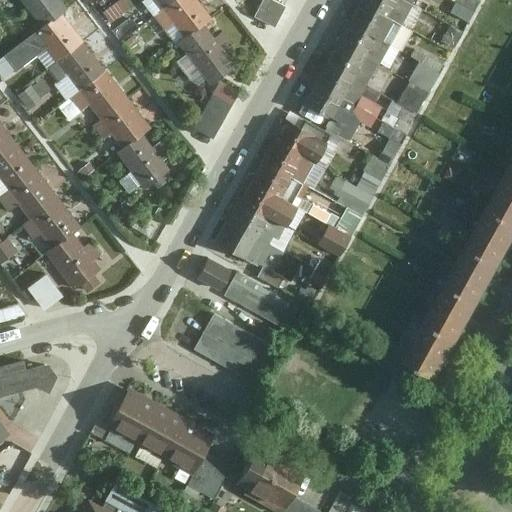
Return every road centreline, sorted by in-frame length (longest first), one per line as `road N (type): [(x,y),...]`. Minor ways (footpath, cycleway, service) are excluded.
road 1 (residential): [(122,335),(222,178),(320,0)]
road 2 (residential): [(400,494),(122,335)]
road 3 (residential): [(511,296),(400,494)]
road 4 (residential): [(24,511),(122,335)]
road 5 (residential): [(122,335),(76,328),(0,348)]
